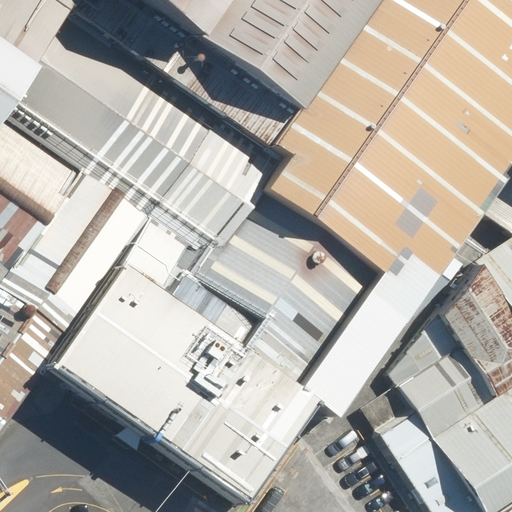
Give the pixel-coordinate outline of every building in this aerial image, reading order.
[(355,0),(110,0),(276,115),(355,0)] [(511,0),(355,0),(276,115),(253,149),(267,161),(247,191),(362,272),(349,293),(392,324),(511,151),(511,0)] [(511,511),(511,233),(468,261),(381,376),(390,387),(356,410),(421,511),(511,511)] [(33,366),(234,506),(307,403),(106,263),(67,319),(33,366)] [(0,419),(33,366),(67,319),(0,273),(0,419)]
